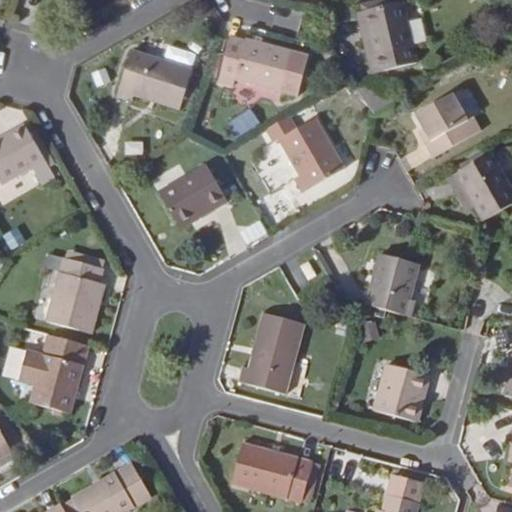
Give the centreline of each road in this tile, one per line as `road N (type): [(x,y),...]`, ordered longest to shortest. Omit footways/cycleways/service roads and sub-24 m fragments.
road 1 (residential): [(449,461),(199,393)]
road 2 (residential): [(162,292),(35,73)]
road 3 (residential): [(390,188),(204,301)]
road 4 (residential): [(177,0),(35,73)]
road 5 (residential): [(124,417),(104,447),(0,507)]
road 6 (residential): [(162,292),(144,320),(124,417)]
